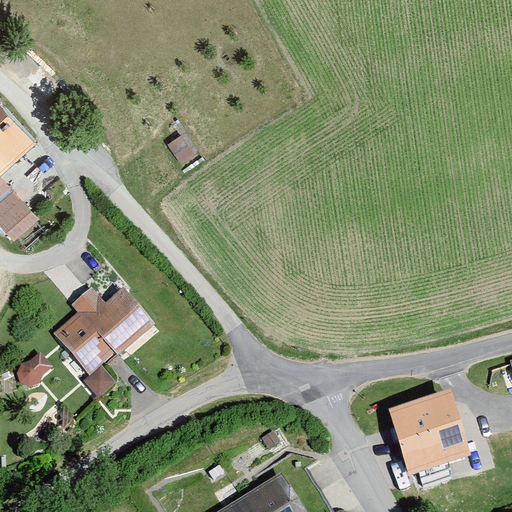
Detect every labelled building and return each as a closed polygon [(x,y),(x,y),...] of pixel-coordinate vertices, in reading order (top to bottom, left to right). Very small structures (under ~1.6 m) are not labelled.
[(0,157),(28,131),(0,102),(0,157)] [(74,308),(49,332),(87,371),(143,320),(108,290),(99,298),(87,286),(69,301),(74,308)] [(16,372),(30,389),(55,369),(41,352),(16,372)] [(389,421),(409,484),(470,465),(450,402),(389,421)] [(306,511),(282,473),(219,511),(306,511)]
